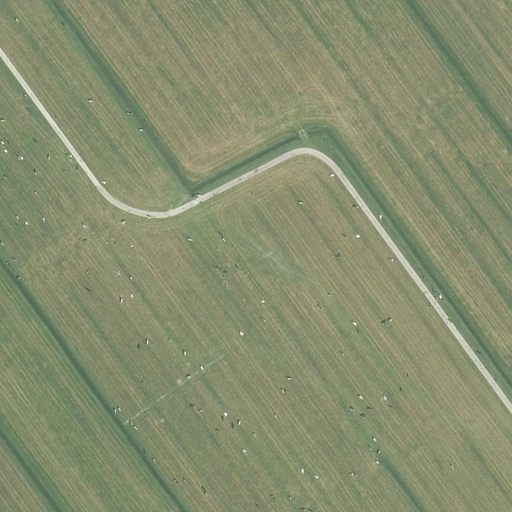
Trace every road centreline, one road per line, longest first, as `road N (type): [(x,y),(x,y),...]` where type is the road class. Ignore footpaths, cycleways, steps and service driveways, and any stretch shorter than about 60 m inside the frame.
road 1 (track): [(309,150),(168,217),(132,214),(100,193),(0,53)]
road 2 (track): [(511,414),(328,162),(309,150)]
